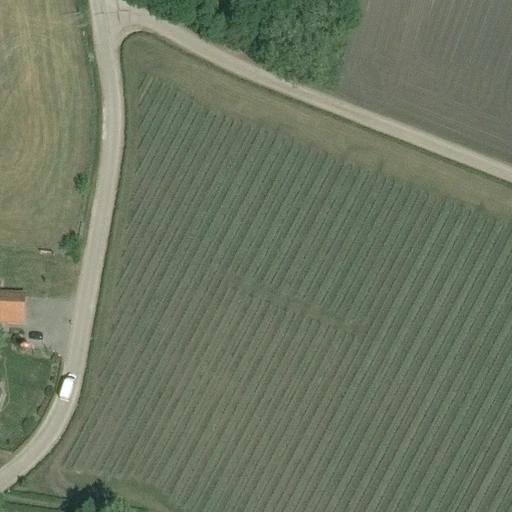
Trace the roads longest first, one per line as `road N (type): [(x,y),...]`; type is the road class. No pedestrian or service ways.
road 1 (unclassified): [(0,482),(32,456),(67,398),(114,165),(99,11)]
road 2 (unclassified): [(99,11),(129,15),(511,175)]
